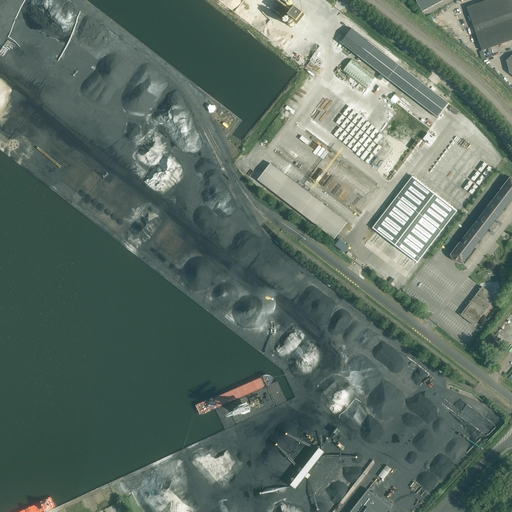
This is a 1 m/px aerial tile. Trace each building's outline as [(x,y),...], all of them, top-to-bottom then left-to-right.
[(415,0),(422,12),(445,0),(415,0)] [(511,2),(511,0),(489,0),(467,8),(482,51),(497,46),(511,40),(511,2)] [(292,15),(302,20),(307,11),(297,6),(292,15)] [(278,7),(275,11),(281,17),(285,14),(278,7)] [(449,104),(363,38),(351,29),(341,43),(353,52),(438,118),(449,104)] [(343,71),(367,89),(376,78),(352,59),(343,71)] [(346,83),(350,86),(355,81),(351,78),(346,83)] [(140,86),(139,144),(140,144),(165,122),(165,115),(140,86)] [(383,91),(396,101),(401,95),(398,93),(397,95),(386,87),(383,91)] [(330,97),(336,90),(333,88),(327,94),(330,97)] [(338,92),(332,99),(335,102),(342,94),(338,92)] [(355,98),(348,105),(352,108),(358,101),(355,98)] [(326,107),(329,109),(335,102),(331,100),(326,107)] [(385,101),(381,106),(394,116),(398,111),(385,101)] [(354,109),(357,112),(362,105),(359,102),(354,109)] [(364,105),(359,113),(362,115),(368,108),(364,105)] [(345,116),(351,109),(347,106),(342,113),(345,116)] [(370,110),(365,117),(368,120),(374,112),(370,110)] [(352,111),(347,118),(350,120),(355,113),(352,111)] [(357,114),(352,122),(355,124),(361,116),(357,114)] [(337,124),(344,118),(341,115),(334,121),(337,124)] [(376,115),(371,122),(375,124),(379,117),(376,115)] [(380,128),(386,121),(382,117),(376,124),(380,128)] [(361,128),(367,121),(364,118),(358,125),(361,128)] [(340,126),(349,133),(354,126),(345,119),(340,126)] [(350,134),(354,137),(360,130),(356,127),(350,134)] [(376,127),(370,134),(373,137),(379,130),(376,127)] [(374,138),(379,141),(383,135),(379,132),(374,138)] [(360,150),(372,138),(368,135),(362,140),(363,141),(357,147),(360,150)] [(469,159),(471,157),(464,150),(462,153),(469,159)] [(434,160),(431,162),(438,169),(440,166),(434,160)] [(460,169),(463,166),(456,160),(453,163),(460,169)] [(258,180),(335,239),(332,243),(344,252),(348,246),(339,239),(340,236),(338,235),(347,223),(271,164),(258,180)] [(153,187),(158,182),(143,167),(137,172),(153,187)] [(182,186),(187,187),(201,177),(203,170),(197,168),(198,171),(196,172),(195,172),(189,176),(188,179),(187,177),(189,175),(185,174),(183,176),(182,179),(179,181),(182,186)] [(372,228),(417,263),(457,211),(412,176),(372,228)] [(511,178),(509,178),(500,190),(459,243),(450,255),(451,256),(451,257),(452,258),(453,259),(454,260),(455,261),(456,262),(457,263),(458,263),(460,264),(461,264),(462,264),(471,252),(489,229),(490,230),(491,232),(492,232),(493,231),(494,231),(495,230),(495,229),(496,228),(497,227),(497,226),(497,225),(498,224),(498,223),(496,223),(495,222),(511,199),(511,178)] [(403,263),(405,265),(411,259),(409,257),(403,263)] [(466,305),(467,307),(460,315),(474,326),(496,298),(482,287),(469,303),(468,303),(466,305)] [(468,345),(475,336),(471,333),(463,342),(468,345)] [(320,446),(293,485),(298,489),(306,477),(309,478),(312,474),(311,473),(326,451),(320,446)] [(388,465),(379,475),(384,479),(393,469),(388,465)] [(364,471),(348,494),(351,496),(367,473),(364,471)] [(164,494),(172,493),(171,488),(173,488),(172,482),(169,483),(169,484),(166,484),(167,487),(166,488),(167,493),(163,493),(164,494)] [(368,489),(359,501),(350,511),(386,511),(391,507),(368,489)]
